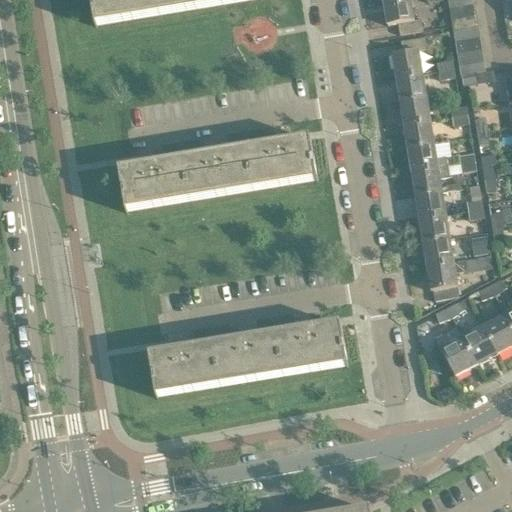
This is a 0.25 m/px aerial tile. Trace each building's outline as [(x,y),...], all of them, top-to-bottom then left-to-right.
[(91,0),(96,27),(98,27),(97,25),(250,0),(91,0)] [(425,33),(423,21),(415,22),(411,0),(396,0),(384,2),(388,26),(398,24),(400,37),(425,33)] [(448,0),(450,8),(474,4),(473,0),(448,0)] [(452,20),(476,16),(474,4),(450,8),(452,20)] [(454,32),(478,28),(476,16),(452,20),(454,32)] [(456,43),(480,39),(478,28),(454,32),(456,43)] [(458,54),(482,50),(480,39),(456,43),(458,54)] [(403,54),(393,56),(397,81),(423,76),(420,53),(427,52),(425,40),(401,42),(403,54)] [(460,66),(484,62),(482,50),(458,54),(460,66)] [(453,62),(438,65),(439,73),(455,70),(453,62)] [(477,75),(486,74),(484,62),(460,66),(462,78),(463,78),(477,75)] [(441,82),(456,79),(455,70),(439,73),(441,82)] [(479,84),(477,75),(463,78),(464,87),(479,84)] [(401,104),(427,100),(423,76),(397,81),(401,104)] [(427,100),(401,104),(405,127),(431,123),(427,100)] [(467,108),(452,110),(454,119),(469,116),(467,108)] [(455,128),(470,125),(469,116),(454,119),(455,128)] [(489,131),(485,118),(476,121),(478,133),(489,131)] [(408,151),(435,146),(431,123),(405,127),(408,151)] [(480,146),(489,146),(489,131),(478,133),(480,146)] [(122,172),(121,170),(120,171),(127,213),(128,213),(128,211),(317,180),(317,182),(318,181),(311,139),(310,139),(310,140),(287,144),(271,146),(271,147),(223,155),(208,157),(157,166),(145,168),(133,170),(122,172)] [(435,146),(408,151),(412,174),(449,168),(447,158),(437,159),(435,146)] [(475,155),(460,157),(462,166),(476,163),(475,155)] [(463,174),(478,172),(476,163),(462,166),(463,174)] [(492,165),(484,169),(486,181),(497,179),(492,165)] [(416,197),(443,193),(440,179),(450,178),(449,168),(412,174),(416,197)] [(497,194),(497,179),(486,181),(488,194),(497,194)] [(443,193),(416,197),(420,221),(447,217),(443,193)] [(482,202),(467,205),(469,213),(484,211),(482,202)] [(470,222),(485,220),(484,211),(469,213),(470,222)] [(500,213),(492,216),(494,229),(505,227),(500,213)] [(424,245),(451,241),(447,217),(420,221),(424,245)] [(505,241),(505,227),(494,229),(496,241),(505,241)] [(487,238),(472,240),(475,257),(490,254),(487,238)] [(451,241),(424,245),(428,267),(454,263),(451,241)] [(98,245),(91,246),(94,263),(100,262),(98,245)] [(434,305),(460,298),(456,273),(466,272),(464,262),(454,263),(428,267),(434,305)] [(496,297),(507,288),(501,281),(491,287),(496,297)] [(480,293),(482,301),(496,297),(491,287),(480,293)] [(454,319),(465,310),(459,303),(449,309),(454,319)] [(437,315),(440,323),(454,319),(449,309),(437,315)] [(511,348),(511,327),(506,316),(484,328),(499,356),(511,348)] [(347,367),(349,367),(342,324),(340,324),(340,326),(317,330),(317,329),(302,332),(254,340),(253,340),(238,342),(239,343),(190,351),(190,350),(175,353),(160,356),(152,357),(152,356),(150,356),(157,398),(159,398),(158,397),(347,366),(347,367)] [(499,356),(484,328),(464,338),(479,366),(499,356)] [(441,350),(456,378),(479,366),(464,338),(441,350)]
